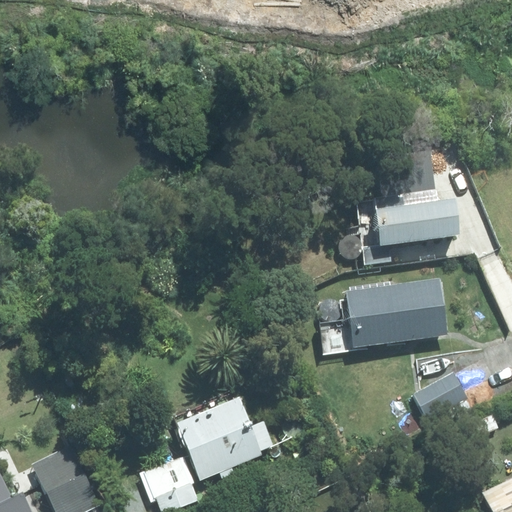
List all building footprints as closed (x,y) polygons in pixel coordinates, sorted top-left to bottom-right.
[(430,192),(367,200),(369,215),(365,214),(370,249),(452,237),(448,202),(431,204),(430,192)] [(433,282),(340,295),(348,352),(441,340),(433,282)] [(456,384),(416,405),(424,421),(464,400),(456,384)] [(218,480),(231,475),(229,470),(257,458),(255,454),(268,449),(257,423),(243,429),(232,401),(170,426),(183,458),(141,475),(156,511),(170,511),(193,503),(187,486),(215,474),(218,480)] [(66,447),(27,467),(49,511),(88,511),(97,508),(66,447)] [(511,511),(511,478),(477,495),(485,511),(511,511)] [(30,511),(22,493),(7,500),(0,486),(0,511),(30,511)]
